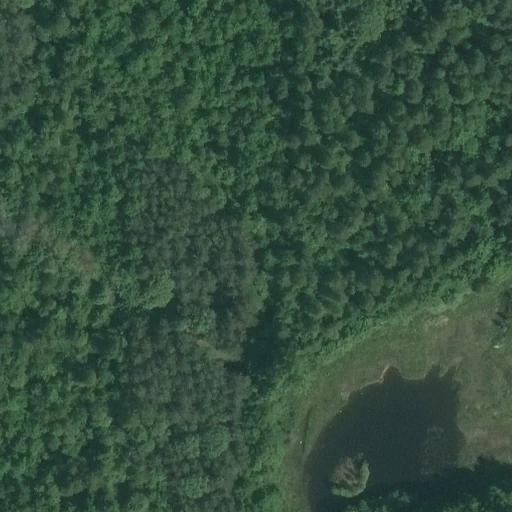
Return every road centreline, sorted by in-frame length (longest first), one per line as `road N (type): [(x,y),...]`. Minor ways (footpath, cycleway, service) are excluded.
road 1 (track): [(0,218),(274,379)]
road 2 (track): [(274,379),(511,279)]
